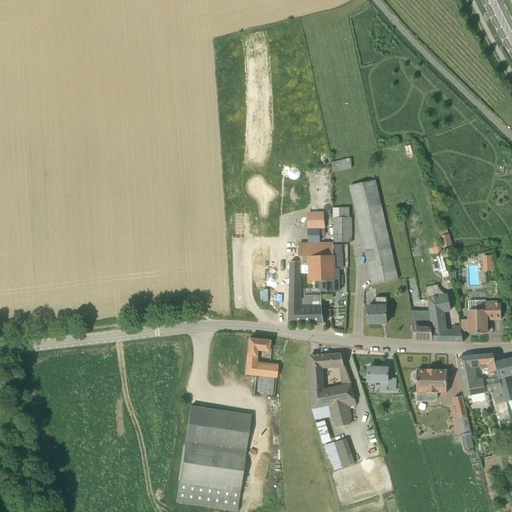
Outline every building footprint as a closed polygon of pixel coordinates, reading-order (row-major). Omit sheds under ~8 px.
[(332,163),(332,167),(332,173),(352,169),(351,159),(332,163)] [(373,285),(398,279),(375,180),(350,186),(373,285)] [(309,225),(324,224),(323,213),(308,215),(309,225)] [(334,243),(352,243),(352,218),(334,218),(334,243)] [(447,231),(439,233),(443,247),(443,248),(450,246),(447,231)] [(439,247),(438,242),(433,244),(436,255),(443,253),(441,246),(439,247)] [(299,262),(300,265),(311,266),(311,281),(321,281),(334,280),(334,256),(334,245),(312,245),(300,245),(300,257),(299,262)] [(321,292),(339,291),(339,286),(343,285),(343,278),(339,278),(339,269),(342,269),(342,256),(341,254),(341,245),(334,245),(334,256),(334,280),(321,281),(321,292)] [(484,270),(494,269),(494,253),(484,254),(484,270)] [(441,273),(442,273),(443,277),(449,276),(447,272),(442,255),(441,255),(436,257),(438,261),(434,262),(432,266),(433,271),(440,270),(441,273)] [(290,324),(311,324),(312,324),(324,324),(322,307),(320,296),(304,296),(304,300),(301,300),(300,265),(299,262),(291,262),(290,311),(290,324)] [(429,300),(435,342),(463,342),(461,329),(461,326),(452,327),(451,330),(447,330),(444,313),(452,311),(447,296),(429,300)] [(376,306),(368,307),(368,324),(387,324),(387,298),(376,298),(376,306)] [(469,310),(470,331),(470,333),(469,333),(487,333),(487,332),(486,320),(501,319),(501,302),(486,302),(486,300),(469,300),(469,310)] [(416,326),(414,341),(434,342),(432,331),(431,327),(416,326)] [(269,342),(249,339),(245,375),(255,376),(252,395),(274,398),(275,385),(276,385),(278,366),(256,364),(257,350),(268,351),(269,342)] [(355,406),(352,388),(343,389),(321,393),(320,368),(340,367),(344,367),(341,354),(310,356),(314,409),(312,410),(315,419),(331,416),(333,422),(338,428),(351,425),(352,417),(349,407),(355,406)] [(501,410),(507,408),(506,403),(496,362),(494,355),(479,356),(480,366),(481,370),(488,368),(491,379),(484,381),(486,392),(491,391),(495,405),(499,404),(501,410)] [(479,356),(471,356),(458,359),(465,396),(486,392),(484,381),(476,382),(473,367),(480,366),(479,356)] [(506,403),(511,401),(511,389),(508,376),(511,375),(511,358),(496,362),(506,403)] [(396,378),(394,378),(388,378),(388,368),(368,368),(368,382),(382,383),(382,391),(396,391),(396,378)] [(413,377),(413,378),(413,379),(414,380),(415,381),(416,381),(416,382),(417,382),(417,401),(433,402),(434,402),(435,401),(436,400),(437,400),(437,399),(437,398),(438,397),(438,393),(447,393),(447,370),(437,370),(428,369),(428,370),(417,370),(417,372),(416,372),(415,373),(414,373),(413,374),(413,375),(413,376),(413,377)] [(467,415),(462,396),(453,398),(458,417),(467,415)] [(176,503),(235,511),(236,511),(251,416),(190,407),(176,503)] [(318,420),(323,441),(331,439),(326,418),(318,420)] [(474,447),(470,434),(461,436),(464,450),(474,447)] [(355,464),(346,438),(334,442),(342,468),(355,464)]
